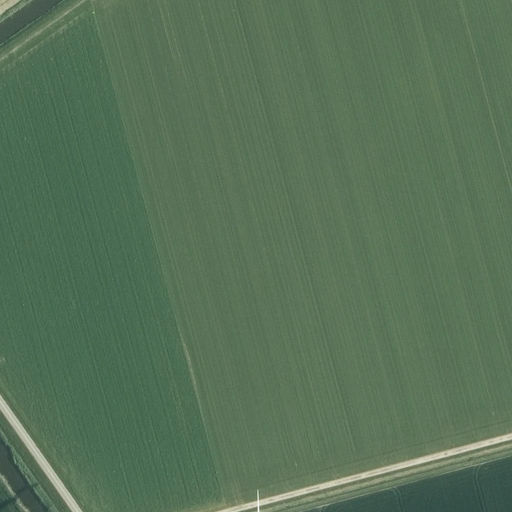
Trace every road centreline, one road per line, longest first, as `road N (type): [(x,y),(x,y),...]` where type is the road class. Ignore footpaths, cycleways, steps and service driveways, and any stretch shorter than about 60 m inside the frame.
road 1 (track): [(227,511),(511,436)]
road 2 (track): [(0,399),(79,511)]
